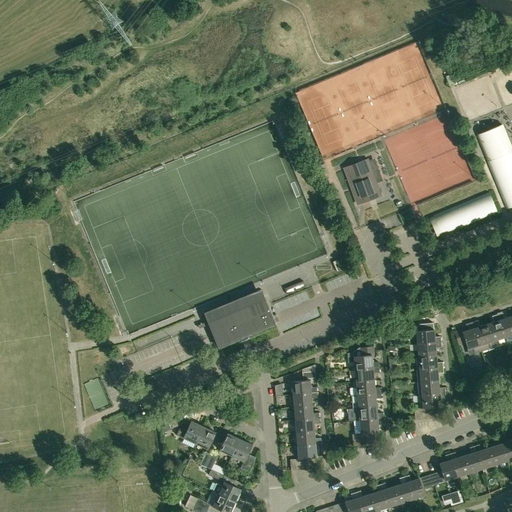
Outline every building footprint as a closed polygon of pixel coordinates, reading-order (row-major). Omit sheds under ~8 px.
[(511,206),(511,142),(504,124),(476,135),(507,209),(511,206)] [(460,178),(463,186),(478,180),(469,156),(458,160),(463,173),(452,177),(453,180),(460,178)] [(357,203),(380,195),(367,161),(345,169),(357,203)] [(325,163),(317,167),(321,176),(328,173),(325,163)] [(489,192),(433,215),(441,234),(459,226),(460,228),(497,213),(489,192)] [(285,288),(285,290),(287,294),(306,286),(303,281),(285,288)] [(225,314),(207,322),(217,347),(240,337),(241,341),(248,338),(247,334),(275,323),(265,298),(242,307),(239,301),(223,308),(225,314)] [(511,317),(511,316),(504,318),(503,313),(498,314),(505,337),(511,334),(511,317)] [(494,322),(487,324),(494,347),(500,345),(498,339),(505,337),(498,314),(493,316),(494,322)] [(482,351),(494,347),(487,324),(480,326),(478,321),(473,322),(482,351)] [(465,342),(467,349),(468,352),(472,354),(482,351),(473,322),(467,324),(469,330),(462,332),(462,329),(454,331),(458,344),(465,342)] [(416,330),(417,344),(441,342),(441,336),(435,337),(434,329),(416,330)] [(415,351),(416,357),(436,355),(436,348),(442,347),(441,342),(417,344),(418,350),(415,351)] [(374,346),(360,347),(360,355),(355,356),(354,352),(348,353),(348,362),(354,361),(355,369),(379,367),(378,361),(372,362),(372,355),(374,355),(374,346)] [(416,357),(417,369),(443,367),(443,362),(437,362),(436,355),(416,357)] [(374,380),(373,373),(379,372),(379,367),(355,369),(356,381),(356,382),(374,380)] [(419,369),(420,382),(438,380),(438,373),(444,373),(443,367),(417,369),(417,370),(419,369)] [(292,381),(293,394),(317,392),(316,387),(310,387),(310,380),(292,381)] [(375,388),(374,380),(356,382),(356,381),(353,382),(353,388),(350,388),(349,389),(350,394),(351,395),(381,392),(381,387),(375,388)] [(420,382),(421,394),(445,392),(445,387),(439,388),(438,380),(420,382)] [(293,394),(294,407),(312,405),(311,398),(317,398),(317,392),(293,394)] [(376,405),(376,398),(382,398),(381,392),(351,395),(355,395),(356,407),(376,405)] [(427,407),(433,407),(439,406),(441,406),(440,399),(446,398),(445,392),(421,394),(421,395),(419,395),(420,408),(421,408),(423,408),(427,407)] [(294,407),(295,420),(319,417),(318,412),(313,413),(312,405),(294,407)] [(377,413),(376,405),(356,407),(356,412),(359,412),(359,420),(383,418),(383,412),(377,413)] [(168,422),(170,425),(171,428),(184,423),(181,417),(168,422)] [(295,420),(296,432),(314,431),(313,424),(319,423),(319,417),(295,420)] [(364,433),(370,432),(377,432),(378,432),(378,424),(384,423),(383,418),(359,420),(360,433),(364,433)] [(177,434),(183,437),(195,443),(203,426),(191,421),(186,431),(180,428),(177,434)] [(195,443),(207,449),(208,449),(215,432),(203,426),(195,443)] [(296,432),(297,445),(321,443),(321,438),(315,438),(314,431),(296,432)] [(220,450),(232,456),(240,439),(227,433),(220,450)] [(511,440),(506,442),(504,436),(499,438),(506,461),(511,459),(511,440)] [(496,445),(489,447),(494,465),(506,461),(499,438),(494,439),(496,445)] [(252,444),(240,439),(232,456),(243,461),(240,468),(249,472),(255,459),(247,455),(252,444)] [(316,457),(316,449),(322,449),(321,443),(297,445),(298,459),(302,458),(308,458),(314,457),(316,457)] [(489,447),(482,450),(480,444),(475,445),(482,469),(494,465),(489,447)] [(471,453),(464,455),(470,472),(482,469),(475,445),(469,447),(471,453)] [(205,467),(211,454),(206,451),(200,464),(205,467)] [(464,455),(458,457),(456,452),(450,453),(457,476),(470,472),(464,455)] [(439,463),(442,471),(445,480),(457,476),(450,453),(445,455),(447,461),(439,463)] [(211,454),(205,467),(211,469),(217,456),(211,454)] [(221,481),(224,475),(211,469),(208,475),(221,481)] [(445,482),(445,480),(442,471),(436,472),(439,484),(445,482)] [(434,485),(439,484),(436,472),(430,474),(434,485)] [(419,478),(411,480),(409,474),(404,476),(411,499),(424,495),(422,489),(419,478)] [(428,487),(434,485),(430,474),(424,476),(428,487)] [(401,484),(394,486),(399,503),(411,499),(404,476),(399,478),(401,484)] [(422,489),(428,487),(424,476),(419,478),(422,489)] [(224,481),(218,493),(235,501),(241,489),(224,481)] [(394,486),(387,488),(385,482),(380,484),(387,507),(399,503),(394,486)] [(377,491),(369,494),(375,511),(387,507),(380,484),(375,486),(377,491)] [(369,494),(363,496),(361,490),(355,492),(361,511),(371,511),(375,511),(369,494)] [(441,496),(444,503),(457,500),(459,503),(463,502),(459,490),(441,496)] [(347,511),(361,511),(355,492),(350,493),(352,499),(345,502),(347,511)] [(218,493),(213,505),(212,506),(225,511),(230,511),(235,501),(218,493)] [(197,498),(195,504),(208,510),(210,504),(197,498)] [(347,511),(345,502),(339,503),(341,511),(347,511)] [(192,509),(197,511),(206,511),(208,510),(195,504),(192,503),(191,506),(193,507),(192,509)]
